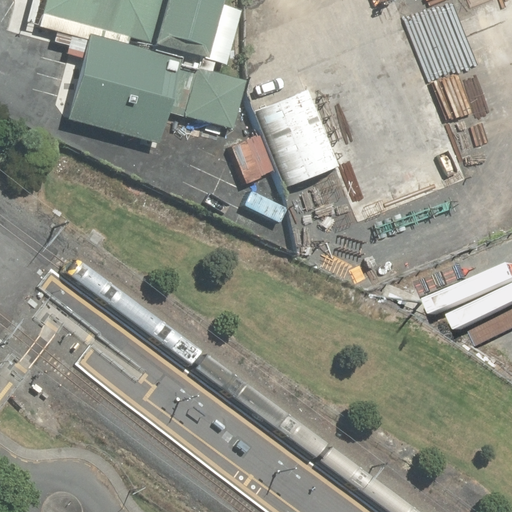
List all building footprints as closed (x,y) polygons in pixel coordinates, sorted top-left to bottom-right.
[(17,0),(11,22),(71,38),(49,116),(140,141),(162,64),(193,73),(213,0),(17,0)] [(260,0),(237,0),(237,20),(260,20),(260,0)] [(425,84),(401,26),(348,49),(411,198),(458,178),(420,86),(425,84)] [(261,30),(239,30),(238,72),(260,73),(261,30)] [(433,38),(414,45),(423,69),(442,61),(433,38)] [(343,52),(295,70),(303,91),(333,167),(353,220),(401,202),(343,52)] [(466,56),(447,64),(479,143),(498,135),(466,56)] [(444,75),(428,81),(466,177),(483,170),(444,75)] [(298,94),(244,115),(273,191),(328,170),(298,94)]
